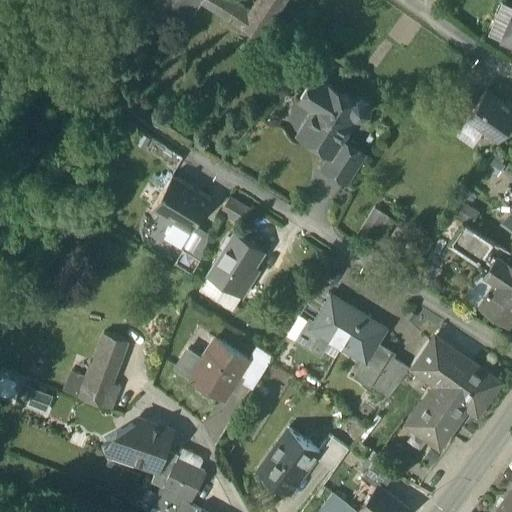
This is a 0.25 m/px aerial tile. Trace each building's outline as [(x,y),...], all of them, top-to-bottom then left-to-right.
[(155,0),(153,4),(168,14),(176,0),(155,0)] [(203,0),(176,0),(168,14),(187,26),(201,5),(203,0)] [(203,0),(201,5),(214,13),(222,0),(203,0)] [(257,0),(250,12),(231,0),(222,0),(214,13),(241,31),(243,27),(261,38),(285,0),(257,0)] [(511,15),(501,42),(511,47),(511,15)] [(354,100),(315,76),(301,99),(315,107),(299,131),(332,152),(323,165),(346,180),(364,153),(342,139),(357,115),(364,115),(369,111),(370,104),(366,99),(358,98),(354,100)] [(457,89),(446,106),(455,112),(462,101),(463,101),(467,96),(457,89)] [(511,122),(511,109),(485,91),(473,108),(466,119),(499,142),(511,122)] [(455,112),(448,121),(459,128),(466,119),(473,108),(463,101),(462,101),(455,112)] [(144,133),(137,147),(177,166),(184,152),(144,133)] [(212,197),(173,173),(152,206),(189,229),(190,230),(195,222),(212,197)] [(249,207),(229,194),(222,207),(241,219),(249,207)] [(396,219),(376,206),(358,234),(378,247),(396,219)] [(511,206),(503,220),(511,225),(511,206)] [(210,231),(195,222),(190,230),(189,229),(180,244),(200,257),(210,231)] [(493,243),(463,223),(450,243),(480,263),(493,243)] [(234,231),(201,285),(218,295),(226,282),(242,292),(251,276),(246,273),(262,248),(234,231)] [(419,232),(401,261),(414,269),(432,241),(419,232)] [(511,268),(498,259),(486,276),(497,283),(481,305),(509,324),(511,320),(511,268)] [(486,276),(481,273),(466,295),(481,305),(497,283),(486,276)] [(321,352),(330,338),(365,360),(376,342),(378,339),(379,340),(386,329),(385,328),(386,327),(332,293),(313,323),(309,320),(298,338),(321,352)] [(104,332),(92,363),(90,362),(84,376),(77,396),(100,404),(108,381),(112,371),(116,372),(127,341),(104,332)] [(215,336),(205,353),(207,354),(204,358),(187,347),(176,364),(193,375),(193,376),(224,396),(231,383),(237,387),(241,380),(236,376),(248,357),(215,336)] [(457,386),(473,398),(481,404),(498,381),(470,360),(466,366),(428,338),(411,361),(440,382),(453,392),(457,386)] [(376,342),(365,360),(356,374),(371,383),(388,355),(391,351),(376,342)] [(388,355),(371,383),(388,394),(407,367),(388,355)] [(264,367),(248,357),(236,376),(241,380),(252,387),(264,367)] [(35,360),(28,377),(39,381),(46,365),(35,360)] [(84,376),(71,372),(64,392),(77,397),(77,396),(84,376)] [(108,381),(100,404),(111,408),(119,386),(108,381)] [(438,445),(473,398),(457,386),(453,392),(440,382),(409,424),(438,445)] [(169,428),(138,418),(135,426),(131,424),(118,431),(125,446),(134,450),(132,455),(134,459),(144,462),(148,460),(157,463),(160,464),(166,447),(171,433),(169,428)] [(317,448),(288,427),(260,465),(290,488),(314,455),(318,449),(317,448)] [(348,448),(329,433),(317,448),(318,449),(314,455),(333,469),(348,448)] [(201,455),(182,446),(177,457),(199,467),(203,458),(201,455)] [(178,452),(166,447),(160,464),(157,463),(152,479),(163,485),(178,452)] [(199,467),(177,457),(163,485),(190,498),(204,470),(199,467)] [(394,473),(373,461),(362,475),(375,485),(377,484),(382,488),(394,473)] [(375,485),(356,510),(358,511),(400,511),(405,506),(382,488),(377,484),(375,485)] [(190,498),(163,485),(156,501),(168,507),(169,505),(175,507),(180,498),(188,501),(190,498)] [(511,511),(511,488),(496,510),(499,511),(511,511)] [(358,511),(356,510),(332,491),(316,511),(358,511)] [(188,501),(180,498),(175,507),(172,511),(193,511),(197,506),(188,501)]
